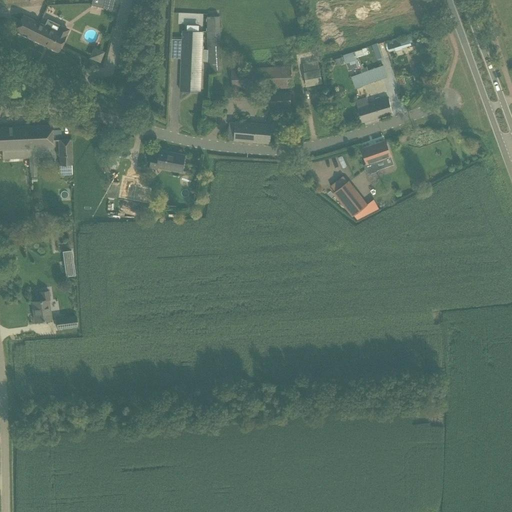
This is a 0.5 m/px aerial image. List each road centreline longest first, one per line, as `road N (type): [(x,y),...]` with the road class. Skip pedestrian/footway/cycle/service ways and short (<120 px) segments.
road 1 (residential): [(0,115),(85,117),(216,153),(294,157),(452,101)]
road 2 (secondary): [(446,0),(511,169)]
road 3 (unclassified): [(7,511),(0,348)]
road 4 (secondary): [(511,126),(464,0)]
